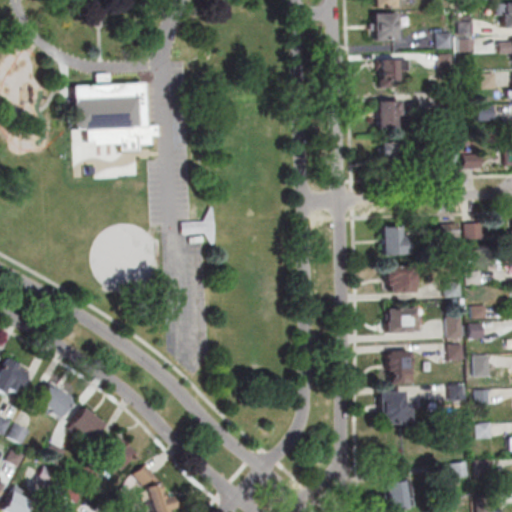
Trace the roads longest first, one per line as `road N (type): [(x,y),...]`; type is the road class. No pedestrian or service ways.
road 1 (residential): [(298,0),(305,411),(294,438),(221,511)]
road 2 (residential): [(286,511),(345,465),(334,0)]
road 3 (residential): [(309,511),(125,346),(0,271)]
road 4 (residential): [(0,312),(124,393),(253,511)]
road 5 (residential): [(511,194),(306,201)]
